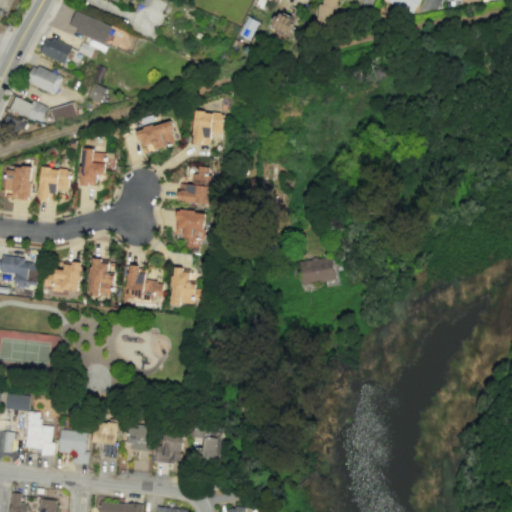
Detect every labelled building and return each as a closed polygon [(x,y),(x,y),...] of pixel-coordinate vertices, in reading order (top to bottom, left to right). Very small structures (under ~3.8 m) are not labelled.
[(322,0),(322,3),(317,3),(315,20),(330,22),(332,9),(336,10),(336,0),(322,0)] [(382,0),(382,1),(412,13),(417,0),(382,0)] [(67,28),(104,42),(111,25),(74,11),(67,28)] [(295,19),(277,12),(270,27),(289,35),(295,19)] [(250,40),(258,22),(245,16),(238,35),(250,40)] [(71,48),(46,36),(39,52),(63,64),(71,48)] [(62,77),(33,64),(25,81),(54,94),(62,77)] [(105,88),(92,83),(86,97),(99,103),(105,88)] [(47,107),(32,100),(31,103),(14,96),(9,110),(40,123),(47,107)] [(50,108),(53,121),(76,115),(73,102),(50,108)] [(209,132),(222,133),(223,113),(193,112),(192,143),(209,144),(209,132)] [(176,142),(168,120),(135,131),(142,153),(176,142)] [(105,151),(80,150),(78,184),(96,185),(96,174),(104,174),(105,151)] [(209,203),(210,167),(194,166),(193,184),(178,183),(177,202),(209,203)] [(31,168),(5,167),(4,195),(30,196),(31,168)] [(38,199),(49,200),(49,190),(68,191),(69,169),(40,167),(38,199)] [(205,212),(175,210),(174,227),(179,227),(179,236),(187,237),(186,246),(199,247),(200,239),(203,239),(205,212)] [(0,263),(0,271),(16,274),(14,286),(26,287),(26,284),(36,285),(39,264),(24,262),(24,257),(1,255),(0,263)] [(329,256),(295,261),(298,284),(333,279),(329,256)] [(88,295),(99,296),(99,293),(112,294),(114,263),(100,262),(100,258),(90,258),(88,295)] [(78,291),(81,263),(64,262),(63,270),(45,269),(43,286),(52,286),(52,291),(61,292),(61,289),(78,291)] [(125,297),(162,299),(163,281),(144,280),(145,273),(138,273),(138,265),(127,265),(125,297)] [(201,304),(203,286),(189,285),(190,270),(172,269),(170,301),(201,304)] [(116,383),(115,395),(134,396),(135,385),(116,383)] [(5,407),(28,409),(29,394),(6,392),(5,407)] [(54,453),(56,441),(51,441),(53,424),(41,423),(41,417),(39,417),(39,410),(29,409),(25,445),(42,446),(42,453),(54,453)] [(102,456),(116,456),(118,422),(94,421),(93,442),(103,443),(102,456)] [(151,450),(151,426),(129,425),(128,449),(151,450)] [(60,428),(58,450),(73,452),(72,461),(87,462),(88,450),(85,450),(87,431),(60,428)] [(210,428),(193,428),(193,437),(204,437),(204,457),(220,458),(220,437),(210,436),(210,428)] [(0,430),(0,449),(11,451),(14,431),(0,430)] [(156,461),(181,464),(185,436),(160,432),(156,461)] [(10,491),(8,511),(25,511),(26,504),(23,504),(23,501),(19,501),(20,492),(10,491)] [(57,511),(58,500),(39,498),(37,511),(57,511)] [(98,511),(141,511),(142,503),(99,502),(98,511)]
